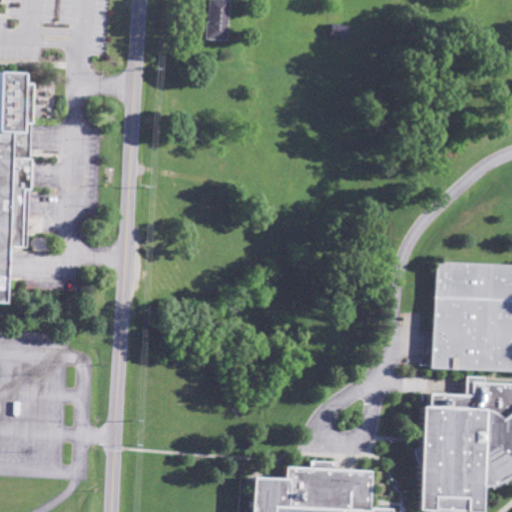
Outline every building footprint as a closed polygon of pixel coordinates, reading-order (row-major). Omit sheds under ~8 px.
[(202,0),(201,41),(223,41),(223,0),(202,0)] [(0,67),(33,70),(31,130),(17,131),(10,301),(0,300),(0,67)] [(511,269),(511,337),(511,375),(426,374),(427,312),(428,269),(511,269)] [(457,511),(475,511),(477,488),(488,489),(511,478),(511,384),(466,381),(465,397),(430,395),(423,510),(457,511)] [(373,472),(370,506),(396,508),(395,511),(240,511),(242,480),(278,483),(279,466),(373,472)]
